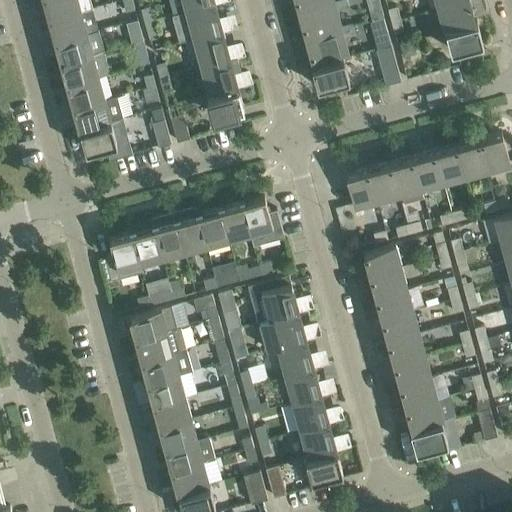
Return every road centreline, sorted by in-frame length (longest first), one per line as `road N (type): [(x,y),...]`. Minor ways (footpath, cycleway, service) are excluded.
road 1 (residential): [(388,494),(289,138)]
road 2 (residential): [(148,511),(65,201)]
road 3 (residential): [(0,271),(64,511)]
road 4 (residential): [(289,138),(65,201)]
road 5 (residential): [(511,78),(289,138)]
road 6 (residential): [(10,0),(65,201)]
road 7 (residential): [(289,138),(252,0)]
road 8 (residential): [(511,461),(388,494)]
